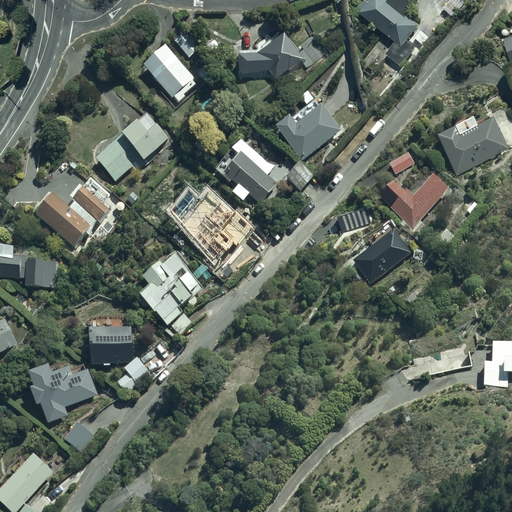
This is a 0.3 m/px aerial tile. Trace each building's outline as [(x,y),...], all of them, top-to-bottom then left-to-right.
[(361,13),(359,17),(394,43),(385,55),(386,56),(384,59),(390,64),(392,61),(396,64),(393,68),(400,74),(417,51),(414,49),(415,47),(407,41),(418,26),(407,18),(415,7),(405,0),(390,0),(388,4),(382,0),(368,0),(367,3),(364,1),(357,10),(361,13)] [(460,0),(451,0),(442,10),(448,15),(450,13),(453,16),(464,3),(460,0)] [(238,76),(267,73),(274,81),(286,71),(287,72),(300,62),(305,68),(315,63),(324,53),(312,38),(299,48),(302,51),(297,55),(282,36),(278,39),(275,36),(267,42),(264,39),(254,47),(256,49),(255,51),(238,53),(238,57),(235,58),(238,76)] [(179,38),(173,43),(187,58),(192,54),(179,38)] [(511,38),(503,40),(511,69),(511,68),(511,38)] [(163,48),(141,68),(170,100),(172,98),(177,104),(184,97),(183,96),(196,84),(163,48)] [(339,131),(318,108),(294,129),(286,119),(273,131),(301,164),(339,131)] [(452,128),(434,138),(455,176),(489,159),(490,160),(495,157),(495,156),(507,150),(490,119),(457,137),(452,128)] [(133,126),(94,161),(114,184),(131,169),(134,172),(166,143),(146,121),(136,129),(133,126)] [(227,185),(229,182),(235,187),(230,193),(242,203),(247,196),(259,206),(277,184),(267,176),(272,170),(238,145),(228,153),(235,158),(231,163),(224,157),(212,174),(227,185)] [(407,153),(387,164),(394,176),(414,164),(407,153)] [(288,172),(282,180),(298,194),(311,178),(296,166),(290,174),(288,172)] [(410,198),(390,182),(375,199),(411,229),(447,190),(431,175),(410,198)] [(41,208),(33,217),(73,248),(84,234),(88,237),(95,223),(96,224),(107,212),(101,207),(104,203),(96,197),(93,200),(78,188),(67,201),(70,203),(65,209),(48,195),(38,206),(41,208)] [(366,208),(336,217),(341,233),(371,223),(366,208)] [(409,254),(390,230),(350,261),(369,285),(409,254)] [(0,279),(23,279),(23,288),(55,289),(55,264),(26,264),(26,260),(11,259),(11,250),(0,249),(0,279)] [(146,288),(137,297),(165,328),(180,315),(177,312),(186,303),(190,308),(197,302),(194,298),(203,291),(173,258),(160,269),(157,265),(140,281),(146,288)] [(223,263),(214,273),(224,282),(226,280),(227,282),(240,268),(230,258),(224,264),(223,263)] [(417,294),(419,291),(416,289),(411,294),(409,293),(404,300),(411,306),(419,296),(417,294)] [(183,315),(170,328),(179,337),(191,325),(183,315)] [(132,364),(132,363),(130,337),(134,336),(134,329),(123,330),(122,321),(121,321),(120,320),(119,320),(118,320),(117,320),(117,319),(116,319),(115,319),(114,319),(113,319),(112,319),(111,319),(110,319),(109,319),(109,318),(108,318),(107,318),(107,319),(106,319),(105,319),(104,319),(103,319),(102,319),(101,319),(100,319),(99,319),(98,320),(97,320),(96,320),(95,320),(94,321),(93,321),(92,321),(92,322),(91,322),(90,322),(90,323),(89,323),(88,323),(88,324),(87,324),(88,332),(85,332),(89,367),(101,366),(101,368),(108,367),(108,366),(129,364),(132,364)] [(0,352),(15,345),(1,319),(0,319),(0,352)] [(443,339),(441,328),(399,337),(408,370),(422,367),(424,377),(468,368),(462,336),(443,339)] [(511,344),(489,344),(489,362),(482,362),(482,385),(507,386),(507,373),(511,373),(511,344)] [(132,364),(129,364),(122,371),(126,375),(115,385),(125,395),(135,386),(137,387),(149,376),(135,360),(132,363),(132,364)] [(404,474),(373,451),(375,449),(362,435),(346,449),(355,458),(351,463),(356,467),(347,479),(344,476),(335,488),(359,505),(367,493),(361,488),(369,477),(382,486),(374,498),(381,504),(390,491),(392,492),(404,474)] [(0,505),(7,511),(15,511),(51,472),(31,455),(24,462),(22,461),(1,484),(0,483),(0,505)]
